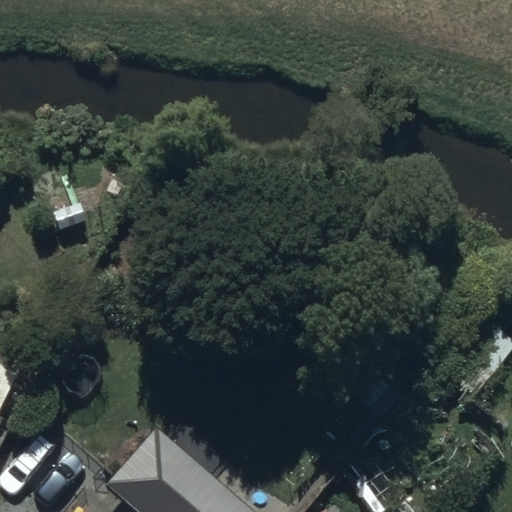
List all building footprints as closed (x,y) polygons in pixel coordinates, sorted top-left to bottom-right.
[(448,354),(443,351),(417,382),(434,396),(455,372),(474,389),(511,344),(511,337),(484,313),(448,354)] [(397,345),(340,407),(364,432),(422,368),(397,345)] [(0,397),(17,366),(0,357),(0,397)] [(262,511),(158,420),(106,478),(142,509),(139,511),(262,511)] [(331,511),(321,503),(313,511),(331,511)]
